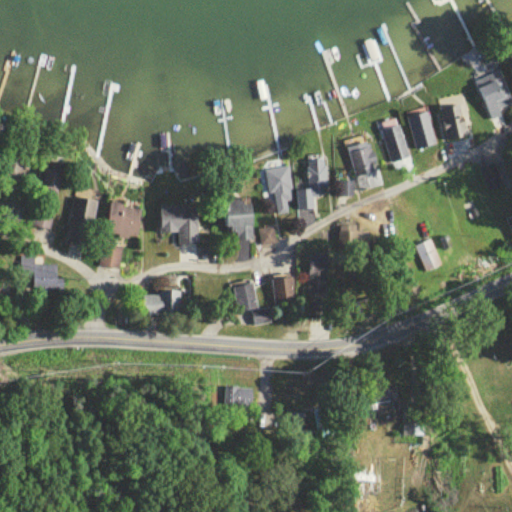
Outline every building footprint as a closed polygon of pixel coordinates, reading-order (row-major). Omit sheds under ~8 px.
[(416,154),(433,149),(423,112),(406,117),(416,154)] [(462,143),(462,113),(446,113),(446,143),(462,143)] [(307,194),(297,194),(298,213),(309,212),(308,200),(325,199),(323,161),(305,162),(307,194)] [(336,161),(336,201),(354,201),(354,161),(336,161)] [(286,179),(271,181),(276,208),(290,206),(286,179)] [(239,243),(260,242),(260,247),(276,246),(275,231),(259,233),(256,205),(225,207),(227,230),(237,229),(239,243)] [(144,209),(104,209),(103,241),(144,242),(144,209)] [(412,250),(422,275),(440,268),(431,243),(412,250)] [(65,283),(58,283),(58,267),(23,266),(22,293),(65,294),(65,283)] [(259,312),(254,286),(231,290),(235,316),(259,312)] [(177,296),(148,296),(148,320),(177,320),(177,296)] [(422,438),(423,414),(406,413),(405,437),(422,438)]
